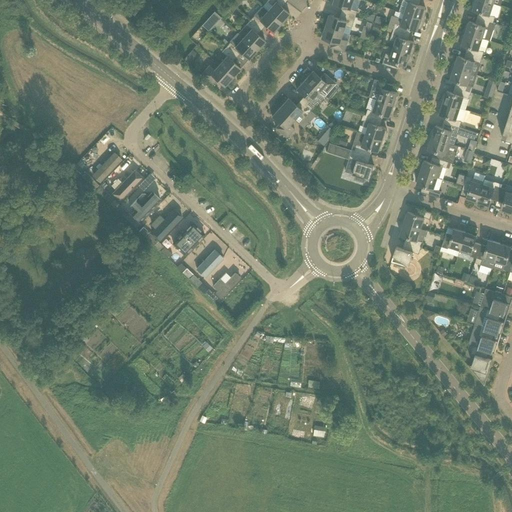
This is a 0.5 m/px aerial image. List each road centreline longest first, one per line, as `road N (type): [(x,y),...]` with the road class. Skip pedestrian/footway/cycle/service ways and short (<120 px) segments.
road 1 (residential): [(176,82),(134,126),(134,151),(281,291),(294,283)]
road 2 (track): [(427,511),(428,461),(406,459),(373,437),(334,339),(281,291)]
road 3 (tertiary): [(511,457),(377,295)]
road 4 (unclassified): [(123,511),(0,343)]
road 5 (residential): [(304,38),(286,37),(241,97),(259,104),(309,50)]
road 6 (tertiary): [(302,207),(176,82)]
road 7 (residential): [(511,230),(388,189)]
road 8 (tertiary): [(176,82),(77,0)]
